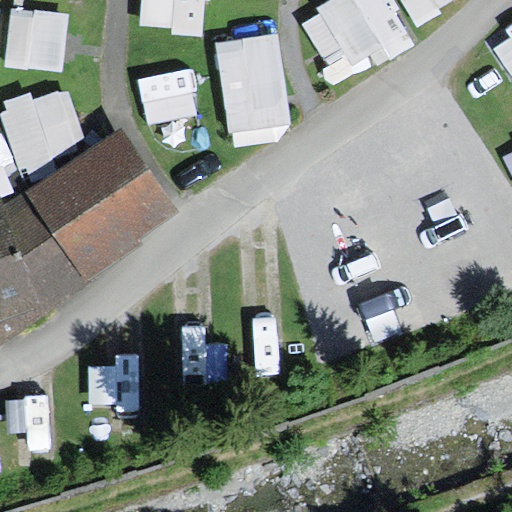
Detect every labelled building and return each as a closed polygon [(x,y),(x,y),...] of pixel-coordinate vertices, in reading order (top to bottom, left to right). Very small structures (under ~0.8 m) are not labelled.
[(143,0),(143,26),(207,28),(207,0),(143,0)] [(327,67),(406,39),(391,0),(319,0),(305,5),(327,67)] [(405,0),(413,18),(454,0),(405,0)] [(12,5),(9,65),(67,68),(70,7),(12,5)] [(290,125),(284,32),(221,36),(227,129),(290,125)] [(17,150),(84,134),(71,84),(4,100),(17,150)] [(0,345),(145,242),(140,235),(179,207),(121,126),(4,209),(0,197),(0,345)]
